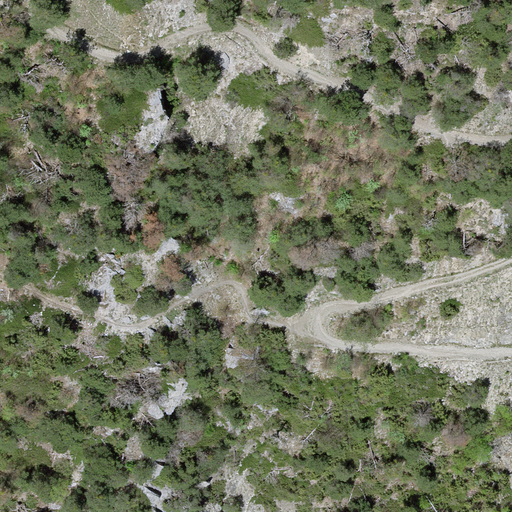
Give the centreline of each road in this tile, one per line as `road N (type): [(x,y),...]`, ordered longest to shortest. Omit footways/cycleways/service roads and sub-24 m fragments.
road 1 (track): [(511,139),(472,138),(412,121),(277,60),(240,28),(195,29),(109,56),(0,7)]
road 2 (track): [(317,333),(316,316),(330,306),(511,256)]
road 3 (track): [(511,351),(348,346),(317,333)]
